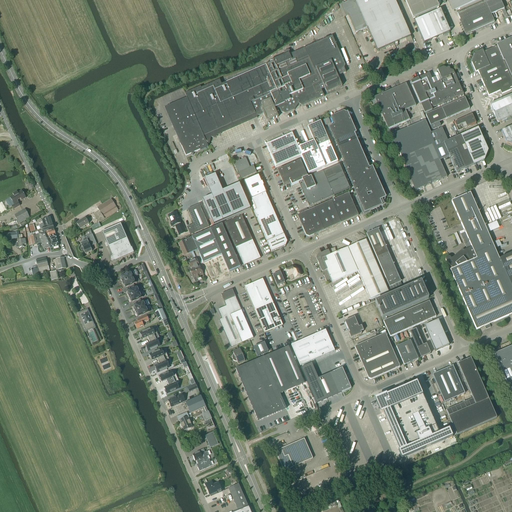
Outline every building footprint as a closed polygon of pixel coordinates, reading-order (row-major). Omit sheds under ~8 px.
[(352,0),(340,6),(345,17),(348,16),(356,33),(367,28),(377,51),(410,36),(394,0),(352,0)] [(439,7),(435,0),(404,0),(413,18),(439,7)] [(480,0),(450,0),(455,11),(480,0)] [(490,0),(457,15),(457,16),(466,36),(494,23),(492,19),(494,18),(493,15),(504,10),(499,0),(490,0)] [(427,16),(434,34),(436,38),(449,33),(440,10),(427,16)] [(434,34),(427,16),(414,22),(423,44),(436,38),(434,34)] [(302,107),(324,97),(321,90),(324,89),(326,93),(342,87),(337,76),(345,73),(344,69),(345,66),(332,36),(289,55),(288,54),(289,53),(288,50),(283,52),(284,55),(269,62),(270,63),(268,64),(268,63),(266,64),(266,65),(226,83),(221,85),(219,80),(201,89),(200,87),(184,94),(186,98),(164,108),(186,157),(191,154),(193,155),(194,153),(208,147),(207,144),(208,144),(209,137),(213,138),(214,135),(216,136),(241,125),(257,118),(256,117),(263,114),(266,121),(268,122),(278,117),(274,109),(279,108),(281,113),(285,114),(294,110),(298,104),(302,107)] [(511,78),(511,39),(496,45),(497,47),(496,47),(497,48),(502,61),(504,63),(507,72),(509,76),(510,75),(511,78)] [(497,48),(496,47),(483,53),(482,50),(475,53),(471,63),(475,73),(477,72),(502,61),(497,48)] [(504,63),(502,61),(477,72),(478,72),(488,96),(499,91),(501,95),(511,89),(511,78),(510,75),(509,76),(507,72),(504,63)] [(463,95),(453,72),(443,68),(437,70),(441,80),(433,84),(429,74),(410,82),(421,108),(422,108),(424,114),(432,110),(431,109),(463,95)] [(415,106),(406,84),(375,98),(389,130),(409,121),(406,113),(410,111),(409,109),(415,106)] [(511,145),(511,95),(489,105),(497,124),(511,117),(511,126),(501,132),(506,143),(511,145)] [(441,109),(426,115),(432,130),(440,126),(439,123),(446,120),(469,109),(464,99),(441,109)] [(369,168),(354,134),(356,133),(347,113),(346,113),(343,112),(330,117),(334,125),(328,128),(343,163),(342,163),(364,214),(369,211),(368,210),(384,204),(385,198),(373,169),(372,167),(369,168)] [(458,132),(475,124),(472,115),(454,123),(458,132)] [(320,122),(307,127),(314,142),(298,149),(291,134),(266,145),(272,158),(276,167),(300,156),(308,174),(337,162),(320,122)] [(394,143),(425,129),(422,122),(391,135),(394,143)] [(488,151),(477,128),(469,132),(471,137),(476,148),(482,162),(484,161),(488,151)] [(439,161),(433,148),(432,144),(425,129),(394,143),(401,158),(416,191),(422,188),(424,188),(438,181),(447,177),(439,161)] [(476,148),(471,137),(469,132),(460,136),(462,141),(463,143),(468,154),(470,159),(473,166),(482,162),(476,148)] [(468,154),(463,143),(462,141),(460,136),(451,140),(453,144),(455,147),(456,150),(460,158),(465,169),(473,166),(470,159),(468,154)] [(455,147),(453,144),(451,140),(443,143),(447,153),(456,150),(455,147)] [(460,158),(456,150),(447,153),(449,156),(456,173),(465,169),(460,158)] [(240,179),(256,173),(253,166),(249,167),(245,158),(233,163),(240,179)] [(306,175),(300,161),(277,171),(283,185),(290,183),(291,186),(298,183),(308,179),(306,175)] [(350,189),(339,165),(323,172),(308,179),(298,183),(302,190),(309,207),(334,196),(347,191),(350,189)] [(202,199),(202,200),(213,225),(222,221),(226,219),(233,216),(250,209),(239,184),(231,187),(223,191),(222,191),(215,174),(212,175),(204,179),(211,195),(210,196),(203,199),(202,199)] [(243,182),(250,195),(264,189),(257,176),(243,182)] [(284,235),(264,189),(250,195),(256,210),(253,211),(267,242),(284,235)] [(22,200),(26,198),(21,191),(18,193),(17,191),(12,194),(13,195),(10,197),(14,205),(11,206),(13,210),(20,206),(17,200),(20,198),(22,200)] [(348,194),(331,201),(297,216),(302,227),(305,233),(306,235),(309,236),(311,235),(311,236),(313,235),(358,216),(348,194)] [(511,273),(506,276),(499,260),(470,194),(468,194),(460,198),(511,315),(511,314),(511,273)] [(445,259),(445,260),(445,261),(446,261),(452,269),(450,270),(476,330),(484,327),(485,330),(490,328),(489,325),(511,315),(460,198),(451,202),(465,233),(460,235),(465,245),(466,250),(463,251),(462,251),(455,256),(455,257),(453,259),(452,259),(451,259),(450,258),(449,257),(448,257),(447,257),(446,257),(446,258),(445,259)] [(98,223),(118,211),(111,199),(97,208),(99,211),(93,214),(98,223)] [(187,210),(194,224),(187,228),(190,235),(209,227),(199,205),(187,210)] [(18,213),(14,215),(18,224),(25,220),(29,217),(25,209),(20,211),(18,213)] [(170,223),(172,227),(175,225),(179,235),(186,232),(182,223),(181,224),(176,213),(168,216),(171,223),(170,223)] [(243,266),(260,259),(241,216),(224,223),(243,266)] [(43,224),(39,226),(40,229),(41,229),(50,227),(53,226),(50,218),(49,218),(42,220),(43,224)] [(80,229),(88,224),(85,218),(76,223),(80,229)] [(113,261),(117,260),(133,253),(120,224),(101,232),(112,256),(111,256),(111,257),(110,258),(110,259),(111,260),(111,261),(112,261),(113,261)] [(197,250),(210,280),(217,277),(218,277),(229,272),(228,272),(240,267),(222,224),(178,244),(183,257),(197,250)] [(389,287),(401,282),(377,229),(366,234),(389,287)] [(18,232),(15,233),(10,233),(9,233),(6,234),(6,233),(1,234),(2,240),(7,240),(7,241),(10,240),(18,239),(18,240),(17,241),(18,243),(16,244),(15,244),(16,247),(17,248),(18,248),(19,248),(24,247),(24,245),(26,245),(26,243),(25,240),(23,240),(23,239),(21,239),(21,235),(19,236),(18,232)] [(43,233),(39,234),(41,243),(43,249),(49,247),(49,246),(47,237),(46,232),(43,233)] [(31,236),(27,237),(29,246),(33,245),(41,243),(39,234),(35,235),(31,236)] [(95,242),(96,244),(92,234),(84,238),(84,239),(83,239),(83,240),(83,241),(83,242),(84,242),(80,243),(82,246),(81,247),(81,248),(80,248),(80,249),(80,250),(81,250),(81,251),(82,251),(83,252),(84,251),(85,254),(92,251),(89,245),(95,242)] [(47,237),(49,246),(49,247),(50,247),(51,251),(53,251),(52,248),(58,246),(58,245),(55,235),(47,237)] [(284,235),(267,242),(271,252),(285,246),(287,242),(284,235)] [(388,292),(366,240),(336,253),(334,248),(320,254),(317,261),(327,283),(331,281),(332,282),(357,271),(370,300),(388,292)] [(32,273),(33,276),(40,274),(49,272),(46,257),(36,260),(37,266),(38,267),(31,269),(32,273)] [(65,266),(64,258),(54,260),(55,266),(56,270),(56,272),(62,271),(62,269),(66,268),(65,266)] [(203,275),(199,267),(198,267),(197,264),(198,264),(196,259),(188,262),(190,267),(191,270),(190,271),(190,272),(189,272),(189,273),(191,277),(192,278),(193,277),(195,282),(196,282),(197,282),(198,281),(197,279),(200,277),(199,276),(203,275)] [(295,278),(301,275),(299,269),(296,270),(295,268),(293,269),(292,266),(286,269),(289,276),(293,274),(295,278)] [(132,272),(121,276),(122,279),(121,280),(122,282),(134,277),(138,275),(135,270),(132,272)] [(280,272),(273,275),(277,286),(284,282),(282,276),(283,276),(281,271),(280,272)] [(134,277),(122,282),(123,285),(124,285),(125,287),(136,283),(134,277)] [(244,287),(254,311),(264,334),(282,326),(262,279),(244,287)] [(428,298),(421,281),(375,302),(382,319),(428,298)] [(128,297),(140,292),(138,286),(127,291),(128,294),(127,294),(128,297)] [(221,295),(224,302),(235,297),(232,290),(221,295)] [(140,292),(128,297),(129,300),(131,299),(132,302),(143,297),(140,292)] [(253,338),(235,297),(224,302),(226,306),(217,310),(221,319),(219,320),(231,348),(236,345),(236,346),(253,338)] [(135,312),(147,306),(144,301),(133,306),(135,308),(133,309),(135,312)] [(420,315),(432,309),(429,301),(383,321),(390,337),(423,323),(420,315)] [(147,306),(135,312),(136,314),(137,314),(138,317),(149,312),(147,306)] [(162,309),(155,312),(159,322),(166,319),(162,309)] [(432,309),(420,315),(423,323),(435,317),(432,309)] [(89,318),(86,310),(78,314),(82,323),(83,322),(85,325),(86,324),(89,330),(95,328),(90,317),(89,318)] [(143,326),(142,324),(148,321),(146,315),(140,318),(137,320),(138,322),(134,323),(136,326),(135,326),(136,329),(137,328),(137,329),(143,326)] [(361,326),(358,327),(354,317),(345,321),(349,332),(349,333),(349,334),(351,339),(361,334),(361,332),(363,331),(361,326)] [(438,320),(424,326),(435,352),(449,346),(438,320)] [(154,333),(152,328),(139,334),(141,337),(142,339),(147,337),(148,340),(158,336),(156,332),(154,333)] [(410,331),(421,357),(430,353),(426,343),(423,345),(417,328),(410,331)] [(300,366),(334,351),(325,330),(291,345),(300,366)] [(371,380),(400,367),(385,334),(354,347),(368,378),(371,380)] [(148,340),(150,343),(145,345),(146,348),(145,348),(147,352),(160,346),(158,341),(160,340),(158,336),(148,340)] [(404,365),(418,359),(410,340),(396,347),(404,365)] [(257,357),(268,352),(264,343),(253,347),(257,357)] [(286,409),(280,394),(304,383),(288,346),(264,357),(236,369),(258,421),(286,409)] [(511,346),(494,354),(510,391),(511,389),(511,346)] [(243,356),(245,355),(244,353),(242,354),(240,349),(232,352),(233,354),(233,355),(232,357),(233,361),(236,362),(237,362),(238,364),(245,361),(243,356)] [(168,357),(166,353),(163,354),(161,350),(148,355),(150,359),(151,358),(152,361),(156,359),(158,362),(159,361),(168,357)] [(169,367),(167,363),(170,362),(168,357),(159,361),(158,362),(159,365),(155,367),(156,369),(155,370),(156,373),(169,367)] [(455,407),(446,411),(448,416),(450,420),(456,435),(496,418),(478,377),(471,359),(471,358),(458,364),(458,365),(460,370),(465,382),(472,399),(475,405),(457,412),(455,407)] [(300,368),(316,404),(341,393),(343,392),(351,389),(348,381),(343,372),(342,368),(332,372),(318,379),(311,364),(300,368)] [(444,402),(464,394),(452,366),(432,375),(444,402)] [(159,377),(158,378),(160,381),(161,380),(161,382),(166,380),(167,383),(177,379),(175,375),(173,376),(171,371),(159,376),(159,377)] [(169,386),(164,388),(165,390),(164,391),(165,393),(165,394),(166,393),(167,394),(179,389),(177,384),(179,383),(177,379),(167,383),(169,386)] [(416,381),(375,399),(381,413),(383,412),(399,450),(398,451),(401,459),(452,437),(449,429),(439,433),(416,381)] [(192,385),(187,388),(189,392),(197,389),(195,384),(192,385)] [(179,396),(168,401),(171,408),(182,403),(185,402),(182,395),(179,396)] [(200,396),(185,402),(190,413),(202,408),(204,414),(203,415),(206,420),(210,418),(208,413),(205,407),(200,396)] [(184,431),(192,427),(191,424),(189,420),(188,418),(189,418),(187,413),(182,414),(184,418),(179,420),(180,424),(179,424),(181,428),(182,428),(184,431)] [(217,442),(213,433),(204,436),(208,445),(217,442)] [(290,469),(313,459),(304,439),(275,452),(278,458),(284,471),(285,471),(290,469)] [(197,453),(192,455),(195,461),(196,460),(198,465),(197,465),(199,471),(211,466),(209,460),(208,460),(206,456),(208,456),(207,452),(205,453),(203,450),(196,453),(197,453)] [(218,484),(213,486),(211,482),(205,484),(209,494),(217,491),(217,493),(221,491),(218,484)] [(238,511),(236,511),(250,511),(238,484),(236,484),(228,488),(238,511)] [(339,492),(337,489),(323,495),(324,498),(339,492)]
